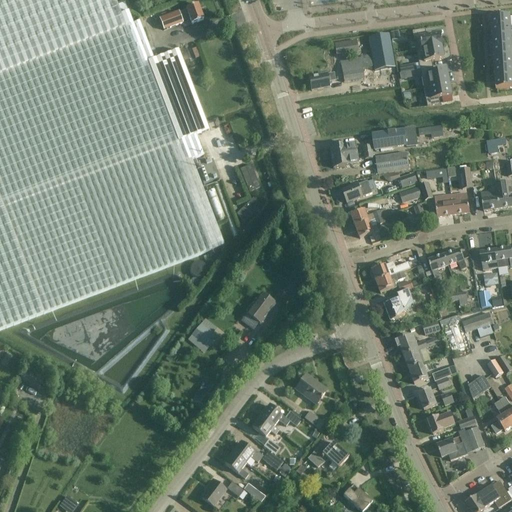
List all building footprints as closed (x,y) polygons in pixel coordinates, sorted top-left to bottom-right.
[(0,0),(0,331),(224,247),(191,161),(203,156),(196,136),(208,132),(178,51),(154,60),(139,23),(133,25),(128,12),(121,15),(114,0),(0,0)] [(178,13),(178,12),(159,19),(164,31),(183,24),(190,21),(192,25),(203,21),(197,5),(186,9),(186,10),(178,13)] [(491,18),(492,29),(511,27),(510,17),(491,18)] [(511,27),(492,29),(493,39),(511,38),(511,27)] [(425,31),(412,33),(413,41),(416,40),(418,51),(418,52),(442,47),(439,35),(426,38),(425,31)] [(388,35),(368,39),(375,73),(395,69),(388,35)] [(493,39),(493,49),(511,47),(511,42),(511,38),(493,39)] [(349,43),(335,45),(337,55),(351,53),(353,53),(356,53),(356,47),(350,48),(349,43)] [(418,51),(416,52),(420,71),(432,68),(431,62),(443,60),(443,57),(444,57),(443,49),(441,50),(441,48),(442,48),(442,47),(418,52),(418,51)] [(511,47),(493,49),(494,59),(511,57),(511,47)] [(360,59),(340,62),(344,84),(364,80),(374,78),(372,68),(370,55),(360,57),(360,59)] [(511,57),(494,59),(495,69),(511,68),(511,57)] [(402,81),(421,77),(418,63),(400,67),(402,81)] [(432,68),(420,71),(423,89),(448,84),(446,72),(434,74),(432,68)] [(511,68),(495,69),(495,79),(511,78),(511,68)] [(327,76),(327,75),(308,78),(311,92),(329,88),(328,83),(336,82),(334,74),(327,76)] [(511,78),(495,79),(496,90),(511,89),(511,78)] [(448,84),(423,89),(427,108),(440,106),(438,99),(450,97),(450,94),(451,93),(450,86),(448,86),(448,84)] [(444,138),(442,127),(430,129),(432,140),(444,138)] [(388,133),(373,135),(375,152),(407,147),(407,148),(416,147),(414,130),(404,131),(388,133)] [(498,154),(497,147),(506,145),(505,140),(487,143),(489,155),(498,154)] [(331,149),(332,158),(357,155),(356,145),(331,149)] [(407,154),(375,159),(378,176),(410,171),(407,154)] [(357,155),(332,158),(334,169),(353,166),(359,165),(357,155)] [(219,180),(212,162),(196,167),(203,186),(219,180)] [(250,165),(239,168),(253,202),(264,198),(250,165)] [(470,170),(459,172),(462,191),(473,190),(470,170)] [(399,174),(384,176),(384,179),(385,179),(385,180),(386,180),(386,181),(387,181),(387,182),(388,182),(389,182),(390,183),(391,183),(392,183),(393,183),(399,181),(399,179),(399,174)] [(414,174),(399,179),(399,181),(403,190),(418,184),(414,174)] [(368,182),(359,186),(342,192),(347,204),(363,198),(362,195),(371,191),(368,182)] [(420,184),(421,187),(420,187),(425,202),(433,200),(428,184),(422,186),(421,183),(420,184)] [(511,187),(511,183),(497,186),(498,197),(500,210),(511,207),(511,187)] [(403,205),(422,199),(419,188),(399,195),(403,205)] [(484,193),(481,194),(484,212),(500,210),(498,197),(492,198),(491,192),(484,193)] [(467,194),(451,196),(453,216),(470,214),(467,194)] [(435,198),(435,201),(438,218),(453,216),(451,196),(435,198)] [(421,207),(414,209),(419,224),(426,221),(421,207)] [(352,216),(356,228),(369,223),(375,221),(382,218),(383,217),(388,215),(386,210),(373,215),(367,217),(365,211),(352,216)] [(369,223),(356,228),(360,239),(373,235),(371,229),(377,226),(378,227),(385,224),(383,217),(382,218),(375,221),(369,223)] [(511,253),(511,249),(496,251),(497,263),(498,270),(507,269),(511,268),(511,253)] [(461,250),(444,256),(448,267),(459,264),(461,271),(467,269),(461,250)] [(496,251),(480,254),(482,265),(483,272),(492,271),(498,270),(497,263),(496,251)] [(428,262),(432,273),(435,280),(440,279),(438,271),(448,267),(444,256),(428,262)] [(197,278),(207,272),(200,261),(191,266),(197,278)] [(421,266),(417,268),(420,276),(423,275),(426,283),(427,282),(421,266)] [(386,267),(372,272),(376,283),(390,278),(388,273),(386,267)] [(403,273),(396,276),(398,281),(398,282),(406,279),(404,273),(403,273)] [(390,278),(376,283),(381,295),(394,290),(397,289),(394,281),(392,282),(390,278)] [(410,283),(399,287),(401,294),(413,289),(410,283)] [(398,302),(385,307),(391,323),(403,319),(403,318),(406,318),(405,313),(414,303),(409,292),(409,291),(401,295),(398,296),(400,301),(398,302)] [(489,293),(480,294),(482,309),(491,308),(489,293)] [(260,295),(246,315),(241,322),(253,331),(258,324),(259,326),(274,305),(260,295)] [(458,295),(452,296),(450,296),(451,303),(459,302),(458,295)] [(466,334),(478,331),(481,339),(494,335),(491,326),(493,326),(489,316),(463,324),(466,334)] [(459,318),(440,324),(443,332),(446,331),(453,354),(465,350),(457,327),(460,320),(459,318)] [(191,336),(208,350),(217,339),(207,331),(212,324),(206,319),(191,336)] [(423,328),(425,335),(440,331),(438,323),(423,328)] [(413,336),(399,341),(409,371),(423,366),(418,352),(427,349),(426,344),(425,342),(417,345),(413,336)] [(0,363),(6,367),(13,358),(7,353),(0,362),(0,363)] [(498,362),(504,372),(510,368),(504,358),(498,362)] [(502,373),(497,365),(495,362),(488,367),(495,378),(502,373)] [(20,380),(37,390),(45,376),(28,366),(20,380)] [(423,366),(409,371),(414,385),(428,380),(425,372),(428,371),(427,367),(424,368),(423,366)] [(435,383),(452,377),(449,369),(432,376),(435,383)] [(316,406),(326,392),(306,377),(295,391),(316,406)] [(483,377),(476,382),(484,394),(491,389),(483,377)] [(448,379),(436,384),(439,392),(451,388),(448,379)] [(442,397),(434,400),(431,391),(418,395),(419,397),(418,397),(419,401),(420,401),(424,411),(436,407),(436,406),(443,404),(445,409),(455,405),(451,394),(442,398),(442,397)] [(511,408),(505,398),(499,402),(511,421),(511,408)] [(497,421),(499,423),(492,428),(496,434),(503,430),(505,433),(511,428),(511,421),(499,402),(494,405),(502,417),(497,421)] [(268,408),(261,418),(270,425),(274,428),(278,422),(286,428),(290,423),(285,419),(283,417),(282,417),(269,407),(268,408)] [(290,413),(285,419),(290,423),(296,428),(301,422),(290,413)] [(309,413),(304,419),(315,428),(320,421),(309,413)] [(444,431),(453,428),(455,427),(454,422),(455,422),(452,414),(439,419),(439,418),(428,421),(432,431),(430,431),(431,435),(433,435),(433,436),(444,432),(444,431)] [(260,419),(252,429),(265,439),(270,433),(275,437),(279,432),(274,428),(270,425),(261,418),(260,419)] [(473,418),(461,423),(458,424),(461,432),(477,427),(473,418)] [(453,441),(437,446),(442,459),(449,456),(451,463),(468,456),(468,455),(485,449),(477,427),(459,434),(461,439),(453,441)] [(280,450),(268,441),(263,448),(275,456),(280,450)] [(240,444),(232,455),(245,465),(250,459),(257,464),(262,458),(251,449),(249,451),(240,444)] [(332,444),(322,455),(317,450),(307,460),(317,469),(328,462),(338,470),(348,459),(332,444)] [(268,453),(262,461),(276,472),(283,464),(268,453)] [(245,465),(232,455),(224,466),(244,481),(248,476),(241,471),(245,465)] [(285,466),(278,474),(284,479),(291,471),(285,466)] [(306,471),(301,467),(296,472),(300,476),(306,471)] [(10,480),(14,471),(8,468),(4,478),(10,480)] [(213,509),(226,492),(212,482),(207,489),(208,490),(200,499),(213,509)] [(232,483),(227,490),(242,501),(247,495),(232,483)] [(476,497),(466,504),(467,506),(467,507),(469,510),(470,510),(471,511),(483,511),(485,511),(485,510),(494,504),(498,510),(508,503),(511,500),(506,492),(500,483),(492,488),(492,487),(476,498),(476,497)] [(248,485),(243,491),(253,499),(258,493),(248,485)] [(359,511),(364,511),(371,504),(353,488),(344,498),(359,511)] [(59,507),(64,511),(71,501),(66,498),(59,507)]
